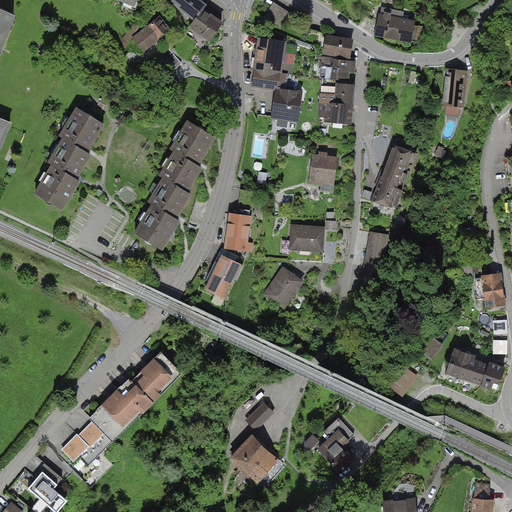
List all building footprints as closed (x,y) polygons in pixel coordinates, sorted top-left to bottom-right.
[(175,0),(196,16),(208,0),(207,0),(175,0)] [(0,54),(18,10),(0,2),(0,54)] [(296,15),(274,2),(265,17),(287,30),(296,15)] [(223,19),(204,6),(191,26),(210,39),(223,19)] [(417,20),(377,13),(373,34),(413,41),(417,20)] [(147,50),(168,32),(156,17),(134,35),(147,50)] [(325,47),(353,51),(355,37),(327,33),(325,47)] [(260,34),(257,59),(283,63),(286,38),(260,34)] [(355,82),(357,58),(328,56),(326,80),(355,82)] [(257,59),(253,84),(279,87),(283,63),(257,59)] [(463,108),(466,68),(447,66),(443,106),(463,108)] [(354,102),(355,82),(324,80),(322,100),(354,102)] [(277,90),(274,115),(299,118),(303,94),(277,90)] [(352,122),(354,102),(322,100),(321,120),(352,122)] [(84,157),(105,120),(77,104),(56,141),(84,157)] [(0,157),(15,122),(0,115),(0,157)] [(189,185),(218,133),(190,117),(160,170),(189,185)] [(63,206),(89,161),(61,145),(35,190),(63,206)] [(407,181),(416,154),(392,146),(383,173),(407,181)] [(337,183),(340,159),(314,156),(311,180),(337,183)] [(398,207),(407,181),(383,173),(375,199),(398,207)] [(162,249),(194,189),(165,174),(134,234),(162,249)] [(262,192),(244,190),(243,205),(260,207),(262,192)] [(229,213),(226,247),(251,249),(254,215),(229,213)] [(330,226),(292,225),(292,256),(329,256),(330,226)] [(387,236),(370,233),(360,284),(376,287),(387,236)] [(222,251),(208,281),(231,292),(245,262),(222,251)] [(289,312),(308,285),(285,269),(266,296),(289,312)] [(504,306),(499,271),(483,274),(487,308),(504,306)] [(508,333),(507,319),(493,320),(494,333),(508,333)] [(432,359),(443,344),(433,337),(422,351),(432,359)] [(507,339),(494,340),(494,354),(508,353),(507,339)] [(185,373),(161,350),(137,374),(161,397),(185,373)] [(470,355),(456,350),(448,373),(482,385),(489,367),(468,359),(470,355)] [(490,363),(489,367),(482,385),(492,388),(494,381),(500,383),(504,368),(490,363)] [(405,368),(392,390),(406,399),(419,376),(405,368)] [(161,397),(137,374),(93,417),(117,441),(161,397)] [(264,400),(246,418),(257,429),(275,410),(264,400)] [(342,471),(355,458),(344,443),(355,433),(340,414),(323,429),(329,435),(318,445),(342,471)] [(113,442),(92,421),(65,450),(86,470),(113,442)] [(258,485),(285,460),(258,432),(232,457),(258,485)] [(61,511),(80,491),(46,462),(24,488),(52,511),(61,511)] [(416,511),(415,498),(381,501),(382,511),(416,511)] [(492,511),(493,500),(472,498),(470,511),(492,511)] [(23,511),(11,501),(0,511),(23,511)]
